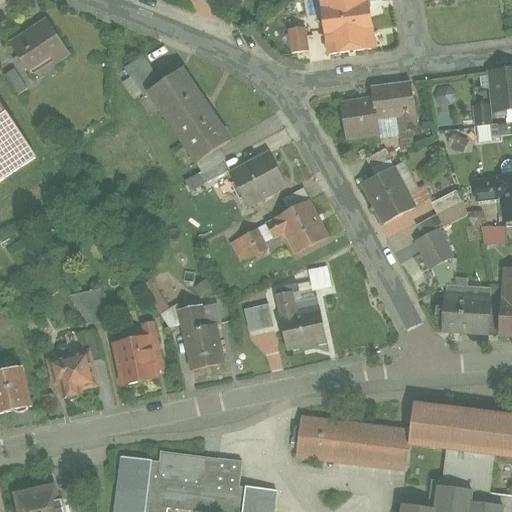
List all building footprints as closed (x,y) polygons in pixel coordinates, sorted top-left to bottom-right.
[(324,0),(332,52),(379,46),(372,0),(324,0)] [(44,11),(9,33),(30,65),(64,42),(44,11)] [(289,53),(304,53),(302,27),(287,27),(289,53)] [(224,131),(179,65),(149,85),(194,151),(224,131)] [(511,66),(492,70),(497,111),(511,108),(511,66)] [(378,98),(344,104),(349,140),(385,135),(382,120),(400,117),(402,133),(421,130),(414,81),(376,86),(378,98)] [(0,171),(36,147),(0,95),(0,171)] [(267,141),(230,160),(249,197),(286,178),(267,141)] [(418,204),(397,167),(361,187),(382,224),(418,204)] [(511,170),(499,172),(507,221),(511,220),(511,170)] [(281,232),(290,249),(329,228),(308,188),(262,212),(274,235),(281,232)] [(431,202),(438,227),(465,219),(457,194),(431,202)] [(435,218),(404,230),(408,239),(438,228),(435,218)] [(480,245),(503,244),(502,227),(480,228),(480,245)] [(417,242),(433,269),(456,257),(441,230),(417,242)] [(309,290),(328,288),(325,267),(306,270),(309,290)] [(271,282),(283,340),(323,331),(315,298),(296,302),(290,278),(271,282)] [(70,295),(80,326),(105,318),(95,287),(70,295)] [(174,303),(187,364),(228,356),(215,294),(174,303)] [(494,301),(448,297),(445,332),(492,335),(494,301)] [(109,331),(118,375),(152,368),(149,356),(161,354),(152,306),(129,311),(132,326),(109,331)] [(55,378),(59,393),(98,383),(86,340),(42,352),(49,380),(55,378)] [(0,407),(22,403),(20,393),(29,391),(22,358),(0,362),(0,407)] [(413,419),(300,407),(295,444),(410,456),(412,439),(441,443),(438,469),(435,501),(397,494),(395,511),(511,511),(511,407),(416,397),(413,419)] [(244,446),(152,435),(151,445),(113,441),(105,511),(158,511),(161,494),(230,502),(228,511),(271,511),(275,478),(240,474),(244,446)] [(64,511),(59,486),(16,495),(19,511),(64,511)]
